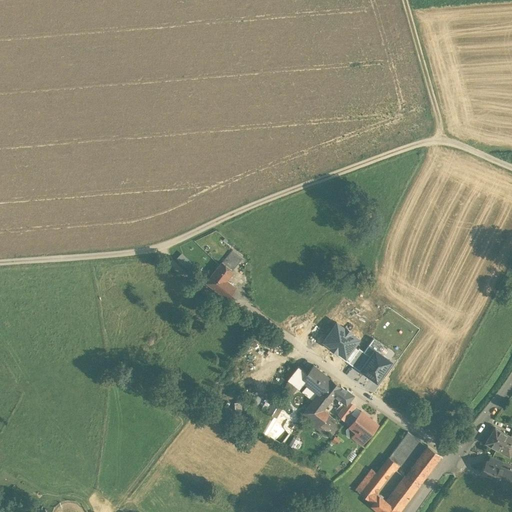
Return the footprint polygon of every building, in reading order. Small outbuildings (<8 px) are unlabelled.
[(241,260),(227,249),(226,250),(229,253),(222,263),(232,271),(241,260)] [(176,259),(186,268),(192,263),(182,253),(176,259)] [(214,272),(207,282),(226,297),(234,287),(225,280),(232,271),(222,263),(214,272)] [(351,347),(358,339),(336,324),(324,341),(332,346),(331,348),(339,354),(346,344),(351,347)] [(386,349),(372,339),(363,352),(369,356),(359,370),(376,381),(390,361),(382,355),(386,349)] [(351,347),(346,344),(339,354),(338,356),(348,363),(357,351),(351,347)] [(359,371),(359,370),(369,356),(363,352),(359,348),(348,363),(359,371)] [(329,379),(313,366),(307,374),(302,380),(305,382),(308,384),(318,393),(329,379)] [(288,379),(299,388),(305,382),(302,380),(307,374),(298,367),(288,379)] [(313,400),(311,402),(322,409),(334,394),(340,386),(330,378),(329,379),(318,393),(313,400)] [(289,380),(280,395),(286,399),(287,399),(297,386),(289,380)] [(318,393),(308,384),(303,391),(313,400),(318,393)] [(352,395),(340,386),(334,394),(341,400),(338,404),(343,407),(347,401),(352,395)] [(280,395),(276,397),(274,402),(280,407),(286,399),(280,395)] [(343,407),(337,414),(344,421),(354,407),(347,401),(343,407)] [(274,402),(267,411),(275,415),(280,407),(274,402)] [(322,409),(311,402),(303,412),(325,430),(332,434),(336,428),(325,419),(328,414),(321,410),(322,409)] [(325,430),(303,412),(300,416),(323,433),(325,430)] [(377,424),(361,412),(350,426),(357,432),(365,438),(377,424)] [(511,439),(510,438),(495,429),(486,444),(509,458),(511,453),(511,439)] [(357,432),(353,438),(361,444),(365,438),(357,432)] [(407,432),(388,457),(399,465),(418,440),(407,432)] [(298,440),(293,437),(289,445),(294,448),(298,440)] [(427,446),(386,501),(399,511),(418,486),(441,456),(427,446)] [(371,469),(355,490),(368,499),(373,491),(389,472),(394,470),(395,470),(399,465),(388,457),(376,473),(371,469)] [(502,463),(491,458),(488,464),(499,468),(502,463)] [(511,473),(499,468),(488,464),(486,470),(485,469),(482,471),(481,475),(503,484),(509,487),(511,483),(511,479),(511,473)] [(511,483),(509,487),(503,484),(500,490),(511,495),(511,483)] [(373,491),(368,499),(372,502),(378,495),(373,491)] [(386,501),(378,495),(372,502),(371,505),(379,511),(398,511),(399,511),(386,501)]
